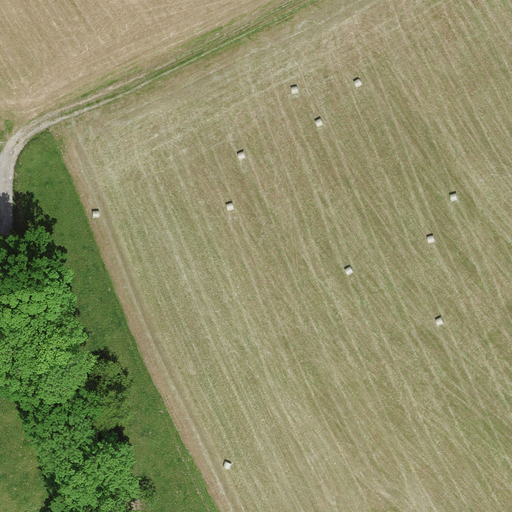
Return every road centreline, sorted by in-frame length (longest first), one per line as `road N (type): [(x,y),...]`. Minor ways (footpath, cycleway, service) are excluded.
road 1 (track): [(0,153),(6,281),(87,511)]
road 2 (track): [(2,158),(60,113),(301,0)]
